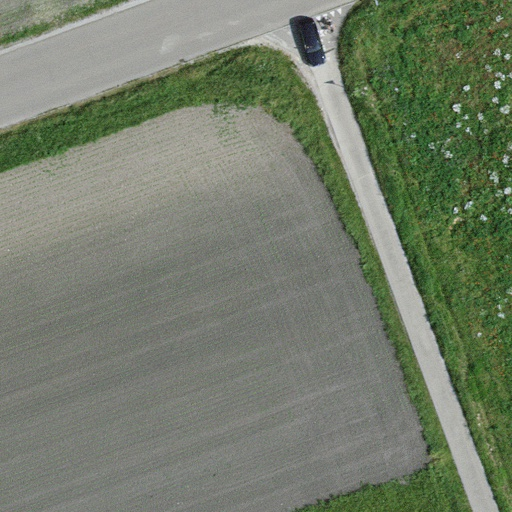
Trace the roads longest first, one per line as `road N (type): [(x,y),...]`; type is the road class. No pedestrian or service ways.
road 1 (track): [(299,0),(486,511)]
road 2 (unclassified): [(253,0),(0,91)]
